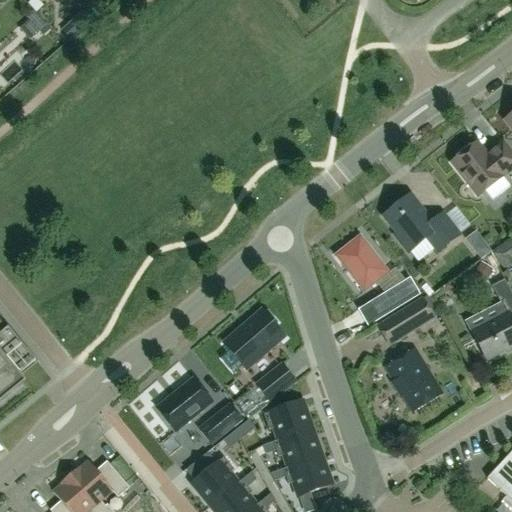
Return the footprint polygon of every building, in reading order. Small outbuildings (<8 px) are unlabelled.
[(23,17),(36,32),(43,25),(30,11),(23,17)] [(72,44),(82,35),(71,23),(61,32),(72,44)] [(476,145),(451,164),(477,197),(484,192),(491,201),(509,187),(502,178),(511,170),(511,157),(502,145),(486,157),(476,145)] [(410,197),(383,218),(396,235),(395,236),(416,264),(434,249),(437,253),(459,236),(443,215),(432,224),(410,197)] [(463,240),(479,261),(490,252),(474,232),(463,240)] [(359,237),(334,256),(363,293),(388,274),(359,237)] [(476,272),(487,278),(492,271),(481,264),(476,272)] [(358,311),(367,326),(418,295),(409,279),(358,311)] [(511,296),(503,280),(491,287),(504,312),(511,307),(511,296)] [(389,347),(433,320),(421,300),(377,327),(389,347)] [(229,351),(220,359),(233,374),(242,367),(245,370),(283,337),(273,326),(276,324),(267,313),(264,315),(261,312),(224,345),(229,351)] [(485,361),(511,347),(511,322),(508,315),(471,334),(485,361)] [(0,402),(25,382),(0,352),(0,347),(5,343),(0,337),(0,402)] [(414,350),(384,369),(411,414),(442,395),(414,350)] [(279,364),(254,385),(268,401),(292,380),(279,364)] [(175,433),(212,404),(193,380),(156,409),(175,433)] [(306,400),(267,414),(272,428),(277,426),(281,439),(276,441),(277,442),(316,428),(306,400)] [(210,421),(195,433),(207,449),(242,421),(230,405),(210,421)] [(235,431),(241,439),(254,429),(247,421),(235,431)] [(316,428),(277,442),(279,448),(281,455),(286,453),(291,466),(286,468),(286,469),(306,462),(325,455),(316,428)] [(229,449),(241,439),(235,431),(222,441),(229,449)] [(264,455),(275,451),(273,443),(261,447),(264,455)] [(511,451),(486,480),(505,497),(503,499),(511,507),(511,451)] [(232,452),(200,477),(219,501),(251,475),(250,474),(246,477),(238,467),(242,464),(232,452)] [(306,462),(286,469),(289,476),(291,482),(296,481),(299,488),(301,495),(318,489),(335,483),(330,469),(325,455),(306,462)] [(78,470),(69,477),(99,511),(112,511),(107,506),(105,508),(101,503),(112,493),(117,499),(129,489),(109,465),(98,475),(88,463),(78,471),(78,470)] [(282,470),(269,475),(274,482),(285,478),(282,470)] [(251,475),(219,501),(227,511),(250,511),(253,510),(269,497),(268,497),(264,500),(256,489),(260,486),(251,475)] [(99,511),(69,477),(60,485),(61,485),(52,493),(62,505),(54,511),(99,511)] [(253,510),(250,511),(273,511),(274,511),(278,509),(273,503),(271,500),(269,497),(253,510)]
